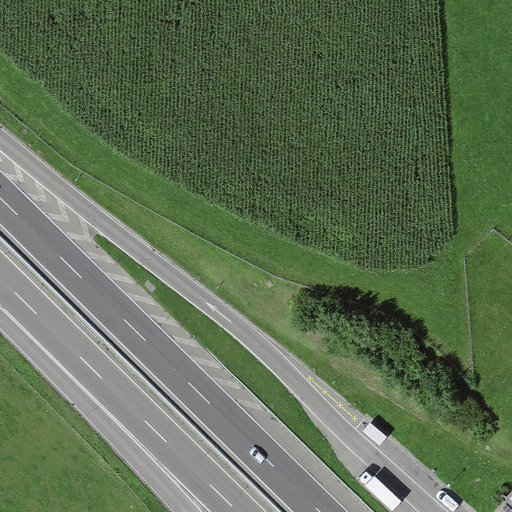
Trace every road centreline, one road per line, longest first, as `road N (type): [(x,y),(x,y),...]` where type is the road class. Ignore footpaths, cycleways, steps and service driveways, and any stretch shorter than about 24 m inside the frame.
road 1 (motorway): [(321,511),(0,196)]
road 2 (motorway): [(262,349),(0,142)]
road 3 (motorway): [(41,320),(235,511)]
road 4 (motorway): [(41,320),(193,511)]
